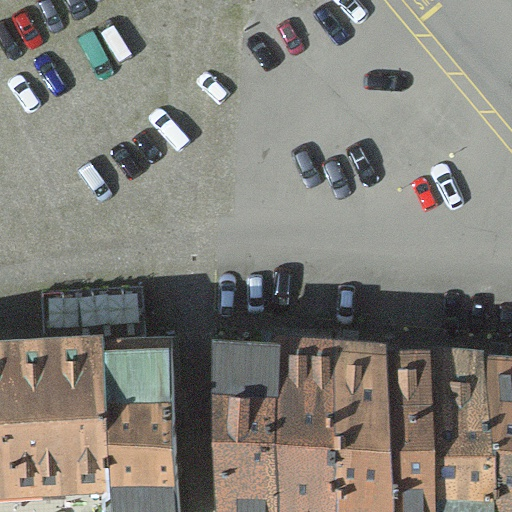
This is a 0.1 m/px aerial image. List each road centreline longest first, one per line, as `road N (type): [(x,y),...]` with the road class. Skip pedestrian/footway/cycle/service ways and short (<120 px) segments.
road 1 (residential): [(511,229),(0,285)]
road 2 (unknown): [(212,257),(430,0)]
